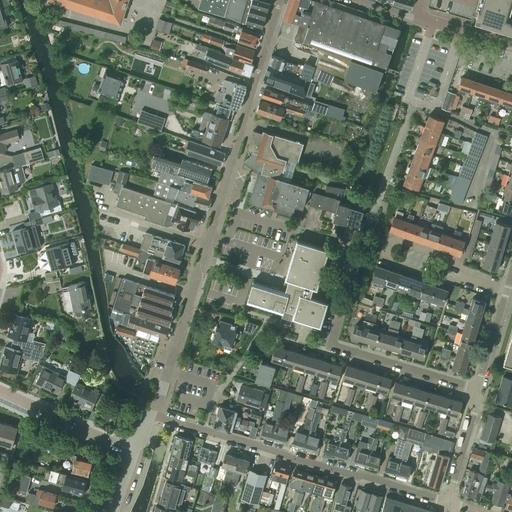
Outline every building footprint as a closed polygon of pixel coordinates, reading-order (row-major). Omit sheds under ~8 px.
[(51,0),(120,23),(127,0),(51,0)] [(166,0),(162,12),(172,15),(176,4),(166,0)] [(200,0),(198,8),(224,16),(224,15),(225,16),(240,21),(245,0),(200,0)] [(262,28),(270,2),(266,1),(266,0),(245,0),(240,21),(262,28)] [(306,25),(310,15),(314,0),(288,0),(282,18),(298,23),(298,22),(306,25)] [(314,0),(310,15),(306,25),(309,26),(309,25),(375,47),(377,43),(383,23),(315,0),(314,0)] [(511,0),(483,0),(482,4),(480,3),(478,9),(476,17),(475,21),(511,32),(511,0)] [(158,17),(155,29),(166,32),(169,21),(158,17)] [(256,47),(260,33),(225,21),(225,22),(211,17),(210,21),(224,26),(223,28),(232,31),(233,28),(238,30),(237,32),(240,34),(238,40),(256,47)] [(320,49),(382,70),(384,70),(390,53),(325,31),(309,26),(306,25),(298,22),(298,23),(299,23),(293,39),(320,49)] [(377,43),(392,49),(399,29),(385,24),(383,23),(377,43)] [(222,47),(224,40),(211,36),(209,42),(222,47)] [(153,38),(150,48),(159,51),(162,41),(153,38)] [(225,54),(207,48),(208,48),(196,43),(195,48),(206,52),(204,58),(249,75),(253,65),(250,64),(225,54)] [(392,49),(377,43),(375,47),(391,53),(392,49)] [(227,47),(225,54),(250,64),(255,50),(236,44),(234,50),(231,49),(227,47)] [(375,90),(382,70),(320,49),(314,66),(362,85),(375,90)] [(267,64),(299,76),(303,65),(298,63),(297,65),(284,61),(285,59),(271,54),(267,64)] [(6,84),(23,80),(17,59),(0,63),(6,84)] [(194,61),(194,62),(188,60),(186,66),(192,68),(192,69),(204,73),(207,65),(194,61)] [(303,65),(299,76),(315,81),(320,69),(304,63),(303,65)] [(299,76),(267,64),(261,81),(270,84),(279,87),(283,77),(295,81),(297,82),(297,84),(304,87),(302,92),(311,95),(315,81),(299,76)] [(358,96),(362,86),(321,69),(317,79),(358,96)] [(105,71),(98,91),(117,98),(124,77),(105,71)] [(23,78),(26,87),(37,84),(35,75),(23,78)] [(283,77),(279,87),(310,98),(311,95),(302,92),(304,87),(297,84),(297,82),(295,81),(283,77)] [(472,92),(476,81),(462,77),(458,87),(457,92),(464,94),(466,90),(472,92)] [(222,103),(232,107),(235,107),(235,108),(239,109),(246,86),(223,80),(220,92),(217,91),(215,99),(222,101),(222,103)] [(476,81),(472,92),(479,94),(477,99),(485,101),(490,86),(476,81)] [(500,101),(504,90),(490,86),(485,101),(492,104),(494,99),(500,101)] [(306,109),(307,104),(287,97),(287,96),(263,88),(261,96),(285,104),(287,104),(285,110),(302,116),(302,115),(314,119),(316,114),(305,110),(306,109)] [(511,93),(504,90),(500,101),(507,103),(505,108),(511,110),(511,93)] [(441,108),(450,111),(456,94),(447,91),(441,108)] [(347,109),(364,116),(368,106),(351,99),(347,109)] [(256,112),(279,120),(283,108),(259,100),(256,112)] [(307,104),(306,109),(344,122),(346,117),(343,116),(345,110),(313,100),(311,105),(307,104)] [(48,101),(41,103),(43,110),(50,108),(48,101)] [(216,102),(212,113),(228,118),(231,119),(233,112),(235,108),(235,107),(232,107),(222,103),(216,102)] [(137,121),(151,126),(161,129),(165,117),(141,109),(137,121)] [(202,118),(200,123),(224,131),(228,118),(212,113),(204,110),(202,118)] [(428,115),(424,126),(439,132),(443,120),(428,115)] [(224,131),(200,123),(198,130),(192,128),(190,134),(202,138),(202,139),(220,144),(224,131)] [(424,126),(420,137),(435,143),(440,145),(445,134),(439,132),(424,126)] [(4,143),(19,139),(16,129),(0,133),(0,154),(4,154),(3,150),(6,149),(4,143)] [(251,152),(249,158),(247,159),(246,160),(244,162),(257,172),(248,202),(291,215),(294,205),(302,207),(309,187),(289,181),(295,162),(297,163),(303,143),(263,131),(262,133),(252,130),(246,151),(251,152)] [(471,142),(482,147),(487,135),(475,131),(471,142)] [(416,149),(431,154),(435,143),(420,137),(416,149)] [(185,152),(214,162),(222,164),(225,153),(189,140),(185,152)] [(466,153),(478,158),(482,147),(471,142),(466,153)] [(496,145),(493,153),(499,155),(502,147),(496,145)] [(13,160),(25,157),(42,152),(40,147),(12,155),(13,160)] [(58,148),(46,151),(48,156),(59,153),(58,148)] [(412,160),(427,166),(431,154),(416,149),(412,160)] [(42,152),(25,157),(26,162),(43,157),(42,152)] [(462,164),(474,169),(478,158),(466,153),(462,164)] [(499,155),(493,153),(491,161),(497,163),(499,155)] [(155,154),(151,165),(177,173),(178,171),(208,181),(212,169),(182,159),(180,164),(167,160),(167,158),(155,154)] [(25,157),(13,160),(15,166),(27,163),(26,162),(25,157)] [(407,171),(422,177),(427,166),(412,160),(407,171)] [(489,169),(495,170),(497,163),(491,161),(489,169)] [(109,184),(113,170),(91,164),(87,178),(109,184)] [(458,176),(469,180),(474,169),(462,164),(458,176)] [(0,187),(1,193),(18,188),(12,167),(0,170),(0,187)] [(495,170),(489,169),(487,176),(492,178),(495,170)] [(168,223),(174,203),(125,186),(129,173),(120,170),(113,191),(120,193),(116,205),(146,215),(145,218),(163,224),(164,222),(168,223)] [(161,170),(157,181),(208,197),(211,186),(207,184),(193,181),(193,180),(161,170)] [(422,177),(407,171),(403,183),(418,188),(422,177)] [(469,180),(458,176),(453,187),(465,191),(469,180)] [(492,178),(487,176),(484,184),(490,186),(492,178)] [(157,181),(153,194),(174,200),(175,197),(194,205),(202,207),(208,209),(211,198),(208,197),(157,181)] [(30,189),(32,196),(36,210),(41,208),(42,209),(58,204),(57,199),(52,183),(30,189)] [(488,194),(490,186),(484,184),(482,192),(488,194)] [(501,197),(511,200),(511,187),(505,186),(501,197)] [(449,198),(461,203),(465,191),(453,187),(449,198)] [(312,192),(309,205),(335,212),(333,221),(345,225),(349,212),(350,207),(338,204),(339,200),(312,192)] [(367,202),(368,197),(359,194),(357,199),(367,202)] [(511,200),(501,197),(498,209),(511,213),(511,200)] [(41,209),(43,215),(61,210),(58,199),(57,199),(58,204),(42,209),(41,209)] [(177,203),(174,203),(168,223),(172,220),(177,222),(176,225),(188,229),(190,225),(193,226),(194,222),(197,223),(201,211),(177,203)] [(349,212),(345,225),(357,228),(362,211),(350,207),(349,212)] [(30,220),(42,217),(40,211),(29,214),(30,220)] [(389,230),(401,234),(406,221),(401,219),(403,213),(397,211),(395,217),(394,216),(389,230)] [(412,238),(417,225),(411,222),(414,215),(408,213),(406,221),(401,234),(412,238)] [(24,227),(12,231),(12,232),(14,232),(17,244),(16,244),(18,253),(41,246),(41,244),(40,245),(35,226),(36,226),(35,225),(44,223),(43,222),(53,220),(52,214),(42,217),(24,222),(25,227),(24,227)] [(424,243),(429,229),(424,227),(425,222),(419,220),(417,225),(412,238),(424,243)] [(492,233),(506,237),(510,225),(496,221),(492,233)] [(435,247),(440,233),(434,230),(435,227),(430,225),(429,229),(424,243),(435,247)] [(479,229),(474,227),(471,238),(476,240),(479,229)] [(455,230),(452,237),(447,251),(459,255),(464,241),(458,239),(461,232),(455,230)] [(139,249),(162,256),(179,261),(179,260),(180,260),(182,255),(180,254),(183,244),(144,232),(139,249)] [(440,233),(435,247),(447,251),(452,237),(440,233)] [(506,237),(492,233),(490,238),(487,237),(485,242),(503,248),(506,237)] [(471,238),(467,249),(472,251),(476,240),(471,238)] [(253,280),(247,301),(277,310),(283,312),(284,307),(293,310),(292,315),(281,316),(281,317),(279,322),(280,322),(290,325),(293,317),(312,323),(320,325),(326,305),(327,300),(310,295),(312,287),(317,289),(328,249),(296,239),(285,276),(284,279),(288,280),(285,289),(269,285),(253,280)] [(58,268),(75,263),(69,242),(52,247),(58,268)] [(503,248),(485,242),(483,248),(487,249),(485,255),(500,259),(503,248)] [(137,254),(139,248),(123,243),(121,250),(137,254)] [(500,259),(485,255),(482,266),(496,270),(500,259)] [(143,271),(174,282),(175,279),(177,280),(180,271),(178,270),(179,268),(148,258),(143,271)] [(382,290),(389,270),(376,265),(372,280),(370,286),(382,290)] [(57,270),(45,273),(46,279),(58,276),(57,270)] [(389,270),(382,290),(384,284),(395,288),(400,274),(389,270)] [(46,279),(41,280),(44,293),(52,291),(53,292),(61,290),(60,286),(68,284),(73,310),(74,310),(75,312),(76,314),(77,315),(79,315),(81,314),(83,312),(83,310),(83,308),(90,307),(85,281),(73,284),(71,273),(58,276),(46,279)] [(400,274),(395,288),(407,292),(412,278),(400,274)] [(116,296),(113,306),(169,324),(173,314),(169,313),(172,304),(171,304),(174,294),(170,293),(122,277),(119,287),(116,296)] [(412,278),(407,292),(405,297),(417,301),(423,282),(412,278)] [(423,282),(417,301),(419,296),(430,300),(435,286),(423,282)] [(442,304),(447,290),(435,286),(430,300),(442,304)] [(361,301),(372,304),(376,305),(379,297),(374,295),(373,300),(369,299),(363,297),(361,301)] [(455,305),(481,313),(485,301),(472,297),(469,309),(463,307),(464,303),(456,300),(455,305)] [(372,304),(361,301),(361,302),(359,301),(358,305),(373,310),(374,306),(372,305),(372,304)] [(465,321),(478,325),(481,313),(455,305),(454,310),(467,314),(465,321)] [(123,310),(113,307),(110,317),(120,320),(123,310)] [(402,307),(400,313),(412,317),(414,310),(402,307)] [(445,308),(443,314),(450,316),(452,312),(450,311),(450,310),(445,308)] [(126,312),(122,323),(152,333),(150,339),(157,341),(159,335),(169,338),(172,327),(169,326),(126,312)] [(364,340),(372,313),(367,312),(365,320),(364,320),(362,326),(355,324),(351,337),(364,340)] [(372,313),(364,340),(375,344),(379,331),(373,329),(375,323),(374,323),(377,315),(372,313)] [(20,345),(32,348),(43,351),(45,343),(33,340),(35,333),(28,331),(31,318),(13,314),(7,335),(22,339),(20,345)] [(239,337),(241,330),(235,329),(236,324),(220,319),(219,324),(217,323),(212,340),(225,344),(224,347),(230,349),(231,346),(233,346),(236,336),(239,337)] [(379,331),(375,344),(387,348),(395,320),(391,319),(386,333),(379,331)] [(395,320),(387,348),(399,351),(402,338),(396,336),(400,322),(395,320)] [(243,331),(252,333),(257,325),(258,324),(246,321),(243,331)] [(462,333),(475,337),(478,325),(465,321),(462,333)] [(62,326),(57,335),(63,338),(68,329),(62,326)] [(117,326),(116,332),(133,337),(134,331),(117,326)] [(511,330),(502,364),(511,366),(511,330)] [(458,344),(471,348),(475,337),(462,333),(458,344)] [(402,338),(399,351),(410,355),(414,342),(402,338)] [(414,342),(410,355),(422,358),(426,345),(414,342)] [(455,356),(468,360),(471,348),(458,344),(455,356)] [(32,348),(20,345),(19,350),(4,346),(0,361),(0,368),(17,373),(21,357),(29,359),(32,348)] [(268,364),(274,366),(275,361),(282,363),(286,349),(274,345),(270,359),(269,359),(268,364)] [(293,366),(297,352),(286,349),(282,363),(293,366)] [(304,369),(308,355),(297,352),(293,366),(304,369)] [(308,355),(304,369),(315,373),(319,358),(308,355)] [(468,360),(455,356),(451,368),(464,372),(468,360)] [(326,376),(330,362),(319,358),(315,373),(326,376)] [(274,366),(268,364),(260,361),(255,380),(269,384),(275,366),(274,366)] [(330,362),(326,376),(332,378),(330,383),(336,384),(342,365),(330,362)] [(39,363),(35,372),(39,374),(35,383),(58,393),(64,380),(69,382),(75,371),(69,369),(66,376),(43,365),(39,363)] [(354,383),(358,368),(347,364),(342,379),(354,383)] [(365,386),(369,371),(358,368),(354,383),(365,386)] [(279,371),(278,376),(284,378),(286,370),(280,369),(279,371)] [(74,385),(68,398),(73,400),(90,409),(94,400),(98,391),(77,381),(80,374),(75,371),(69,382),(74,385)] [(376,389),(380,374),(369,371),(365,386),(376,389)] [(380,374),(376,389),(387,393),(392,378),(380,374)] [(511,405),(511,378),(502,376),(495,401),(511,405)] [(390,395),(402,399),(406,384),(395,381),(390,395)] [(259,405),(263,391),(241,384),(237,399),(259,405)] [(406,384),(402,399),(408,401),(407,405),(412,406),(413,402),(417,388),(406,384)] [(424,406),(428,391),(417,388),(413,402),(424,406)] [(283,405),(273,439),(284,442),(289,428),(283,426),(293,393),(287,391),(283,405)] [(428,391),(424,406),(435,409),(440,394),(428,391)] [(440,394),(435,409),(446,412),(451,398),(440,394)] [(451,398),(446,412),(458,416),(462,401),(451,398)] [(303,448),(314,411),(317,400),(312,399),(302,431),(296,430),(292,444),(303,448)] [(266,421),(261,436),(273,439),(283,405),(283,403),(277,401),(272,419),(273,419),(272,423),(266,421)] [(220,405),(216,416),(247,425),(248,420),(240,418),(241,417),(235,415),(237,410),(220,405)] [(260,418),(262,412),(252,409),(250,415),(260,418)] [(314,411),(303,448),(315,451),(319,436),(313,435),(320,413),(314,411)] [(345,420),(334,457),(346,460),(350,445),(343,443),(347,430),(348,430),(353,413),(347,412),(345,420)] [(494,442),(501,417),(487,413),(480,438),(494,442)] [(216,416),(213,427),(231,432),(232,426),(240,428),(246,429),(247,425),(216,416)] [(334,457),(345,420),(340,418),(333,440),(327,438),(323,453),(334,457)] [(17,427),(0,421),(0,439),(12,443),(17,427)] [(384,430),(391,433),(393,423),(386,421),(384,430)] [(455,432),(444,429),(445,426),(440,425),(438,433),(453,437),(455,432)] [(395,475),(409,428),(405,427),(404,429),(400,428),(393,454),(396,455),(395,458),(388,456),(384,471),(395,475)] [(409,428),(395,475),(407,478),(411,463),(406,462),(412,441),(422,444),(424,439),(425,433),(409,428)] [(424,439),(422,444),(420,449),(424,450),(426,445),(427,446),(426,449),(437,453),(435,460),(430,458),(425,472),(431,474),(428,484),(439,487),(448,456),(447,456),(452,441),(425,433),(424,439)] [(171,452),(188,457),(193,439),(176,434),(171,452)] [(365,466),(373,437),(369,436),(365,450),(358,447),(354,462),(365,466)] [(373,437),(365,466),(376,469),(381,454),(374,452),(376,444),(377,438),(373,437)] [(213,463),(217,450),(201,446),(198,459),(213,463)] [(470,456),(482,459),(484,451),(473,447),(470,456)] [(478,472),(471,496),(479,499),(488,469),(487,469),(492,453),(484,451),(482,459),(478,472)] [(188,457),(171,452),(168,462),(196,470),(197,464),(191,463),(191,464),(186,462),(188,457)] [(226,453),(220,473),(225,474),(223,481),(229,483),(237,456),(226,453)] [(70,454),(69,460),(66,469),(88,475),(92,459),(76,455),(70,454)] [(237,456),(229,483),(236,485),(240,471),(246,472),(249,460),(237,456)] [(196,476),(197,471),(196,470),(168,462),(164,475),(181,480),(184,472),(188,473),(188,474),(196,476)] [(282,482),(274,508),(272,508),(270,511),(277,511),(290,468),(276,463),(271,479),(282,482)] [(205,476),(201,489),(210,492),(214,478),(215,478),(217,469),(210,466),(208,476),(205,476)] [(45,472),(43,478),(56,482),(57,481),(64,483),(62,487),(82,493),(85,491),(86,487),(85,485),(87,479),(67,473),(65,477),(59,475),(60,471),(46,467),(45,472)] [(241,502),(248,504),(256,506),(259,507),(260,503),(258,503),(259,501),(270,504),(273,493),(262,490),(267,474),(250,469),(241,502)] [(300,487),(305,472),(294,469),(290,484),(297,486),(296,491),(295,490),(291,502),(289,501),(287,509),(293,511),(296,503),(299,491),(298,491),(299,489),(301,490),(301,488),(300,487)] [(471,496),(478,472),(473,470),(469,470),(468,475),(467,475),(462,494),(471,496)] [(311,491),(315,475),(305,472),(300,487),(301,488),(301,490),(299,489),(298,491),(299,491),(296,503),(299,504),(303,492),(302,492),(303,488),(311,491)] [(27,491),(31,476),(21,473),(17,489),(27,491)] [(315,475),(311,491),(318,493),(317,497),(320,498),(321,498),(322,496),(320,496),(320,493),(321,494),(326,479),(315,475)] [(336,482),(326,479),(321,494),(320,493),(320,496),(322,496),(321,498),(323,499),(324,495),(332,497),(336,482)] [(166,482),(160,503),(174,507),(176,502),(181,504),(185,489),(190,491),(191,487),(181,484),(180,486),(166,482)] [(351,486),(341,483),(336,500),(333,509),(343,511),(346,503),(351,486)] [(492,502),(503,505),(506,493),(508,486),(497,483),(492,502)] [(36,494),(34,493),(29,491),(26,501),(38,505),(39,501),(53,506),(57,494),(37,488),(36,494)] [(376,511),(382,495),(361,489),(354,511),(376,511)] [(511,508),(511,494),(506,493),(503,505),(504,501),(508,502),(507,507),(511,508)] [(0,499),(0,504),(8,508),(11,500),(1,496),(0,499)] [(318,506),(320,498),(317,497),(315,496),(311,510),(318,511),(319,507),(318,506)] [(391,511),(395,499),(386,497),(382,510),(387,511),(386,511),(391,511)] [(400,511),(404,502),(395,499),(391,511),(400,511)] [(409,511),(412,504),(404,502),(400,511),(409,511)]
